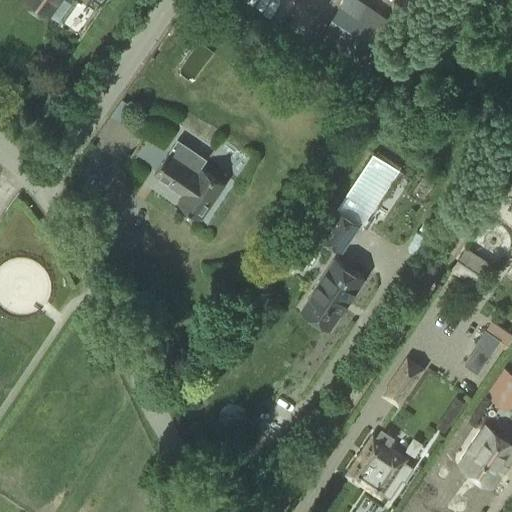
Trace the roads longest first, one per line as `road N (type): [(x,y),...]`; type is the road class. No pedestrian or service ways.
road 1 (unclassified): [(181,511),(48,222),(40,186)]
road 2 (unclassified): [(40,186),(42,168),(157,0)]
